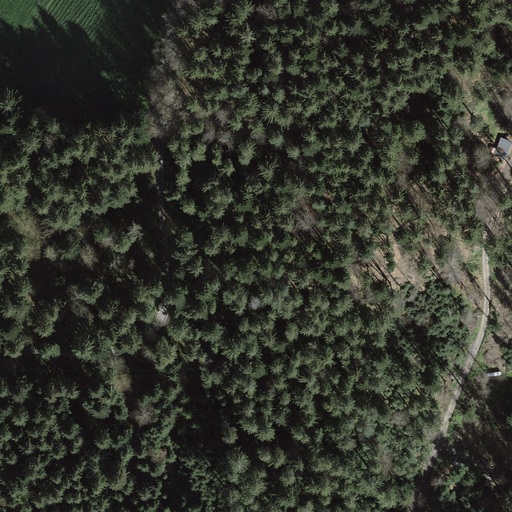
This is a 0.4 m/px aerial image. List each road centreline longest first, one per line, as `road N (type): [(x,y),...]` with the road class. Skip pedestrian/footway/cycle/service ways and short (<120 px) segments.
road 1 (unclassified): [(186,0),(162,121),(167,277),(160,317),(140,340),(111,352),(0,347)]
road 2 (track): [(500,185),(484,248),(481,334),(420,489)]
